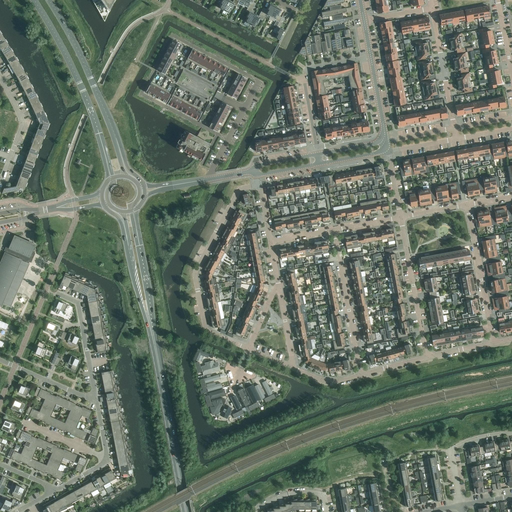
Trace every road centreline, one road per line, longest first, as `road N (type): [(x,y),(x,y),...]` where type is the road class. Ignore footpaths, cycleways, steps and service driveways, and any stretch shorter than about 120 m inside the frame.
road 1 (residential): [(259,185),(238,192),(195,272),(207,330),(249,349)]
road 2 (primary): [(185,511),(149,325)]
road 3 (primary): [(33,0),(74,72),(103,150)]
road 4 (primary): [(118,147),(48,0)]
road 5 (residential): [(361,375),(334,231)]
road 6 (residential): [(399,218),(426,356)]
road 7 (residential): [(492,342),(466,204)]
road 8 (residential): [(96,400),(77,304),(46,291)]
road 9 (residential): [(431,7),(454,129)]
road 10 (residential): [(461,506),(451,450),(511,433)]
